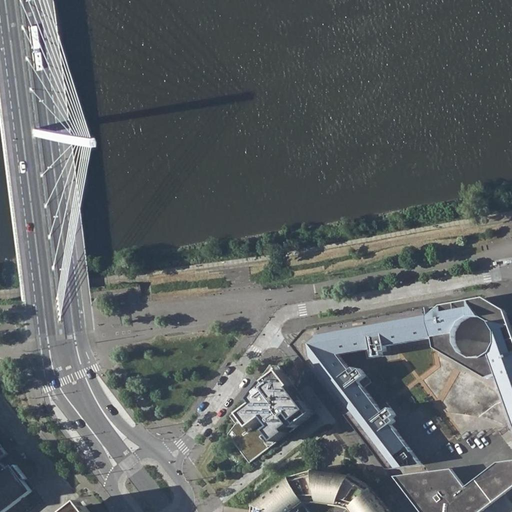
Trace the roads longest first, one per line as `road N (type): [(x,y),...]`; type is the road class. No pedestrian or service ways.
road 1 (tertiary): [(0,13),(52,386),(112,478)]
road 2 (tertiary): [(151,451),(108,407),(83,348),(36,0)]
road 3 (residential): [(511,272),(294,308),(270,329)]
road 4 (residential): [(270,329),(411,511)]
road 5 (residential): [(270,329),(184,446),(165,460)]
